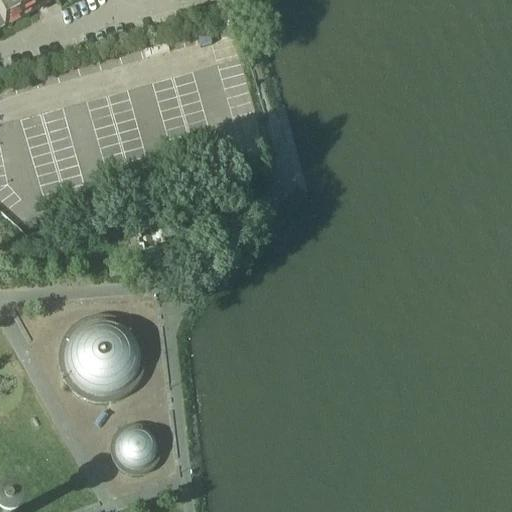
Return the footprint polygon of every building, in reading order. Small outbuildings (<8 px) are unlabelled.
[(0,0),(0,30),(54,0),(0,0)] [(242,123),(226,63),(191,72),(207,132),(242,123)] [(135,88),(152,147),(185,137),(168,78),(135,88)] [(176,222),(156,227),(158,233),(156,234),(156,235),(155,235),(155,237),(155,238),(156,239),(157,240),(158,241),(159,241),(160,241),(162,247),(181,241),(180,235),(181,235),(182,234),(182,233),(183,232),(183,231),(183,230),(182,229),(181,228),(180,227),(179,227),(178,227),(177,228),(176,222)] [(127,327),(123,324),(116,320),(109,318),(101,317),(94,318),(86,320),(80,323),(73,327),(68,332),(63,338),(60,345),(58,352),(57,360),(58,368),(59,375),(62,382),(67,388),(72,394),(78,398),(82,400),(87,402),(92,404),(97,404),(102,404),(107,404),(112,403),(117,401),(121,399),(126,396),(130,393),(133,390),(136,386),(139,381),(141,377),(143,372),(144,367),(144,362),(144,357),(143,352),(142,347),(140,342),(137,338),(134,334),(131,330),(127,327)] [(142,427),(137,426),(134,426),(131,426),(128,427),(126,427),(123,429),(120,430),(118,432),(116,434),(114,437),(112,439),(111,442),(110,445),(110,447),(109,450),(109,453),(110,456),(111,459),(112,462),(113,465),(115,467),(117,469),(119,471),(122,473),(124,474),(127,475),(130,476),(133,476),(137,476),(142,476),(146,474),(150,472),(153,469),(156,466),(158,462),(160,458),(160,453),(160,449),(160,445),(158,441),(156,437),(153,433),(150,430),(146,428),(142,427)]
